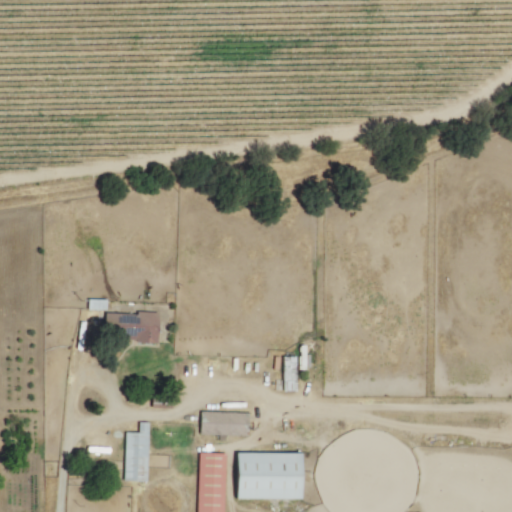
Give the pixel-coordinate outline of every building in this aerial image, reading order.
[(156,314),(103,312),(103,330),(115,330),(114,342),(155,343),(156,314)] [(280,391),(293,391),(293,357),(280,357),(280,391)] [(197,435),(245,436),(246,414),(198,412),(197,435)] [(146,423),(136,423),(136,433),(122,432),(121,481),(144,482),(146,423)] [(221,511),(223,453),(195,452),(193,511),(221,511)] [(298,499),(298,453),(232,452),(232,498),(298,499)]
